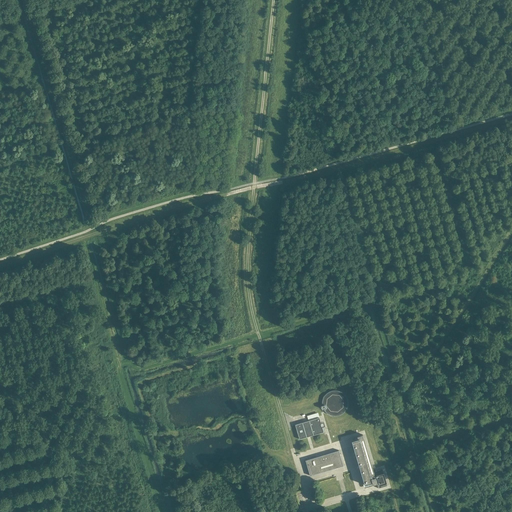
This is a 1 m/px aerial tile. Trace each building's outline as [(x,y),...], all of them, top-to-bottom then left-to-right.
[(325,395),(324,396),(323,398),(323,399),(322,400),(322,401),(322,402),(322,403),(322,404),(322,405),(322,406),(323,407),(323,408),(323,409),(324,410),(324,411),(325,412),(326,412),(326,413),(327,414),(328,414),(329,415),(330,415),(331,416),(332,416),(333,416),(334,416),(335,416),(336,416),(337,416),(338,416),(339,415),(340,415),(341,415),(342,414),(343,413),(344,412),(345,412),(345,411),(346,410),(347,409),(347,408),(347,407),(347,406),(348,405),(348,404),(348,403),(348,402),(348,401),(347,400),(347,399),(347,398),(346,397),(346,396),(345,396),(345,395),(344,394),(343,393),(342,392),(340,391),(339,391),(338,391),(337,391),(336,390),(335,390),(334,390),(333,390),(332,391),(331,391),(330,391),(329,392),(328,392),(327,393),(326,394),(325,395)] [(319,418),(308,421),(295,425),(299,439),(324,432),(322,426),(324,426),(323,423),(321,423),(319,418)] [(362,435),(357,436),(358,439),(352,441),(365,486),(371,485),(370,483),(372,482),(373,484),(377,483),(374,472),(362,435)] [(343,466),(339,451),(325,455),(325,453),(315,456),(316,457),(306,460),(310,475),(343,466)] [(382,469),(376,471),(374,472),(377,483),(378,488),(387,486),(382,469)]
